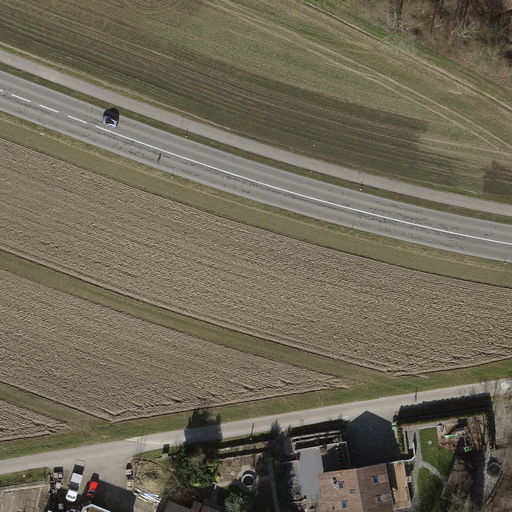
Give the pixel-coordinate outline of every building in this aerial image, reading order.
[(511,0),(480,0),(488,17),(511,6),(511,0)] [(462,448),(491,449),(492,421),(463,420),(462,448)] [(317,472),(351,466),(347,441),(295,451),(305,502),(318,500),(317,498),(321,497),(317,472)] [(479,465),(456,457),(443,495),(465,503),(479,465)] [(321,497),(317,498),(318,500),(319,511),(379,511),(393,510),(393,508),(411,505),(403,460),(385,463),(385,461),(351,466),(317,472),(321,497)] [(191,508),(168,499),(162,511),(225,511),(194,499),(191,508)] [(79,511),(55,511),(48,509),(46,511),(114,511),(91,503),(82,506),(79,511)]
